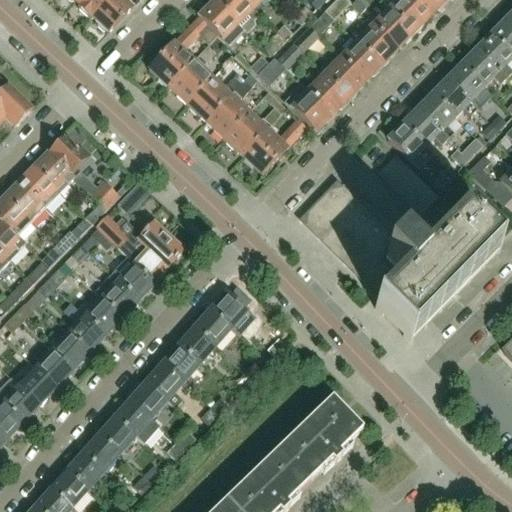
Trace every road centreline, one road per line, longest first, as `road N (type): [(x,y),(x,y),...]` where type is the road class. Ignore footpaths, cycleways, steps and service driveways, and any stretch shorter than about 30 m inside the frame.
road 1 (residential): [(0,505),(242,236)]
road 2 (residential): [(242,236),(475,0)]
road 3 (residential): [(402,405),(242,236)]
road 4 (residential): [(242,236),(83,86)]
road 5 (residential): [(402,405),(511,292)]
road 6 (residential): [(83,86),(170,0)]
